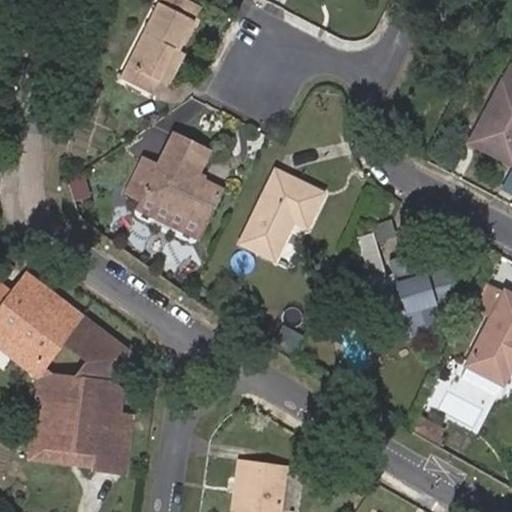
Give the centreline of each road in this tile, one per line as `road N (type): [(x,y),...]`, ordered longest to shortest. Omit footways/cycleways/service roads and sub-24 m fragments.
road 1 (residential): [(188,336),(95,271),(48,227),(38,206),(33,117),(56,0)]
road 2 (residential): [(491,511),(252,374)]
road 3 (residential): [(381,78),(373,125),(392,165),(511,230)]
road 4 (residential): [(259,77),(292,51),(381,78)]
